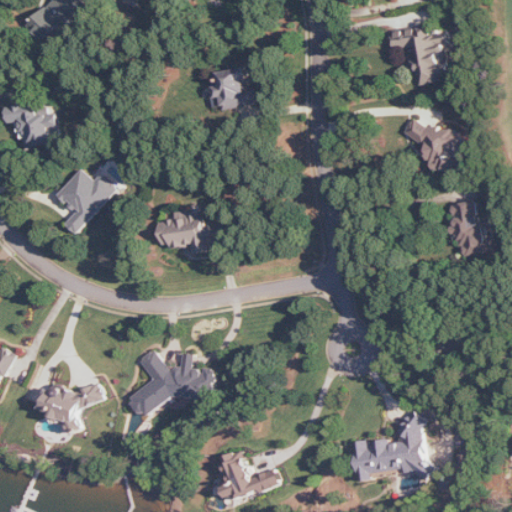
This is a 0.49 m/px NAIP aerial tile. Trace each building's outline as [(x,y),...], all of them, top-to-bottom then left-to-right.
[(58,47),(90,3),(86,0),(54,0),(34,29),(58,47)] [(424,85),(447,82),(446,75),(453,74),(449,46),(454,45),(453,33),(436,36),(436,27),(397,32),(399,50),(421,47),(422,56),(415,57),(416,68),(422,67),(424,85)] [(263,105),(261,88),(250,90),(249,80),(253,80),(251,69),(216,74),(219,97),(217,98),(218,108),(227,107),(228,110),(263,105)] [(31,148),(58,146),(57,140),(66,139),(63,114),(43,116),(41,104),(12,107),(13,124),(22,123),(24,139),(30,138),(31,148)] [(472,169),(468,136),(458,130),(445,131),(444,126),(433,128),(422,121),(417,121),(410,133),(430,146),(434,145),(438,173),(472,169)] [(123,191),(105,176),(101,181),(88,169),(65,195),(84,211),(72,225),(83,235),(123,191)] [(469,257),(501,252),(499,239),(489,240),(484,201),(458,205),(460,220),(456,220),(459,242),(467,241),(469,257)] [(166,222),(169,248),(198,245),(199,254),(217,252),(214,226),(210,227),(208,211),(181,214),(181,220),(166,222)] [(0,390),(7,376),(12,379),(24,355),(9,348),(6,354),(0,351),(0,390)] [(220,400),(221,370),(210,369),(210,378),(200,365),(201,355),(190,354),(189,364),(178,373),(161,350),(146,361),(161,380),(139,397),(138,405),(145,414),(158,415),(180,398),(220,400)] [(113,401),(107,383),(75,394),(71,383),(49,391),(55,407),(54,407),(59,421),(71,417),(77,434),(90,430),(83,411),(113,401)] [(366,482),(380,480),(379,474),(413,469),(413,474),(428,471),(429,482),(438,481),(429,415),(415,417),(416,424),(405,426),(407,442),(396,443),(396,439),(377,442),(377,440),(361,442),(366,482)] [(289,487),(285,470),(257,478),(250,451),(228,456),(231,468),(225,470),(234,501),(289,487)]
